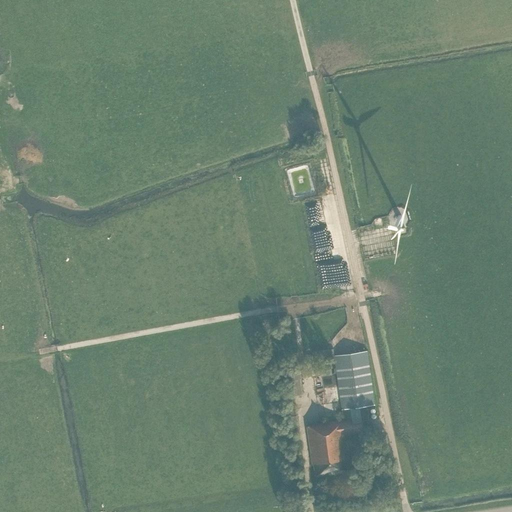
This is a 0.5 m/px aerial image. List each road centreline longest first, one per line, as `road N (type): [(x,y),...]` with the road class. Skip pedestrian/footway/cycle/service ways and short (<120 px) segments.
road 1 (unclassified): [(410,511),(293,0)]
road 2 (track): [(363,298),(42,352)]
